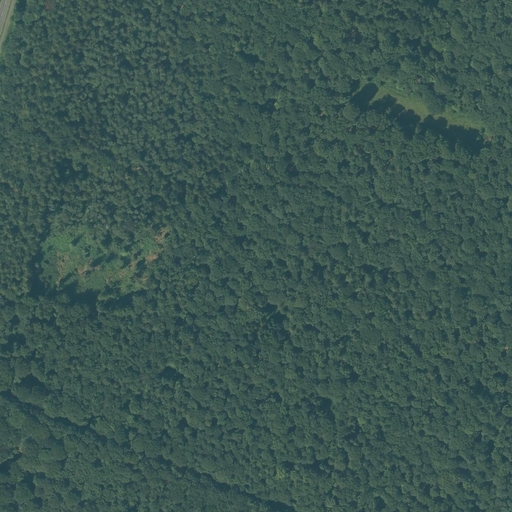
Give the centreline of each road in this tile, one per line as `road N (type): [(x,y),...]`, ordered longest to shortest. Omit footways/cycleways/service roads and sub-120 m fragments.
road 1 (track): [(129,441),(305,0)]
road 2 (track): [(307,511),(129,441)]
road 3 (track): [(129,441),(0,391)]
